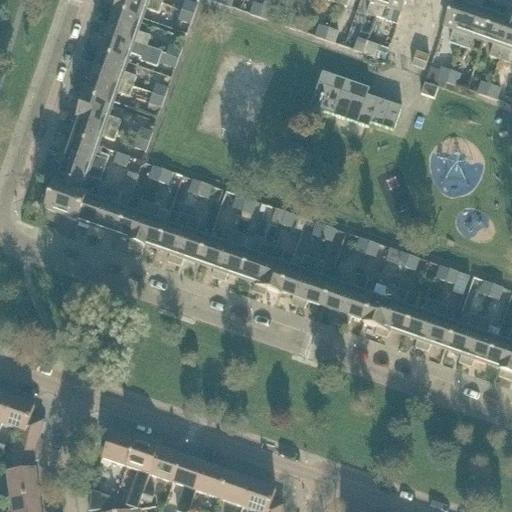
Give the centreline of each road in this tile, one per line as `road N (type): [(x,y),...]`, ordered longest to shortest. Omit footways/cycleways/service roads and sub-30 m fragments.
road 1 (residential): [(511,420),(26,249),(0,229)]
road 2 (residential): [(73,395),(321,478)]
road 3 (residential): [(0,223),(77,0)]
